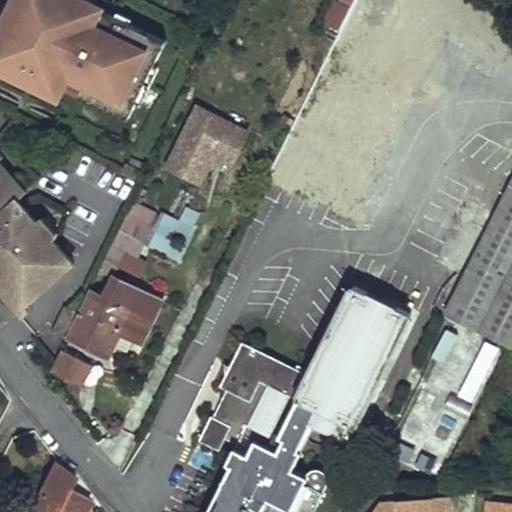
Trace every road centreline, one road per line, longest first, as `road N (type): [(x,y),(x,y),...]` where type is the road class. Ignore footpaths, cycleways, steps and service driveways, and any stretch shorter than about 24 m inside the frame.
road 1 (unknown): [(11,374),(110,219),(104,199),(76,184)]
road 2 (residential): [(118,511),(0,359)]
